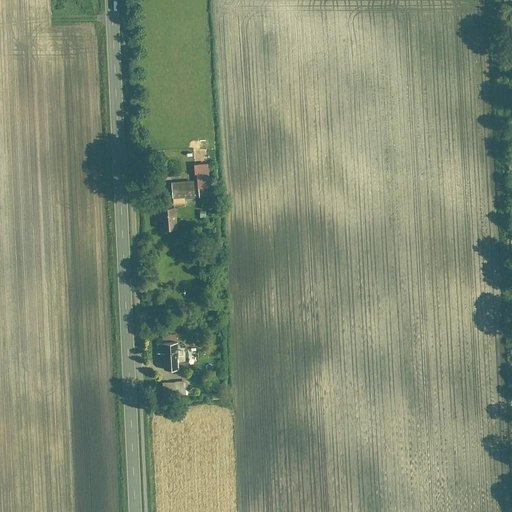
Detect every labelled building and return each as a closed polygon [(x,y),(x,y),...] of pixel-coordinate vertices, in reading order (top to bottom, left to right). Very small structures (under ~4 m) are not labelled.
[(196,163),(197,186),(209,186),(209,163),(196,163)] [(172,181),(173,199),(194,198),(194,180),(172,181)] [(160,230),(178,229),(176,206),(158,207),(160,230)] [(164,370),(179,369),(178,342),(158,342),(158,353),(164,352),(164,370)] [(175,396),(188,395),(188,381),(175,381),(175,396)]
